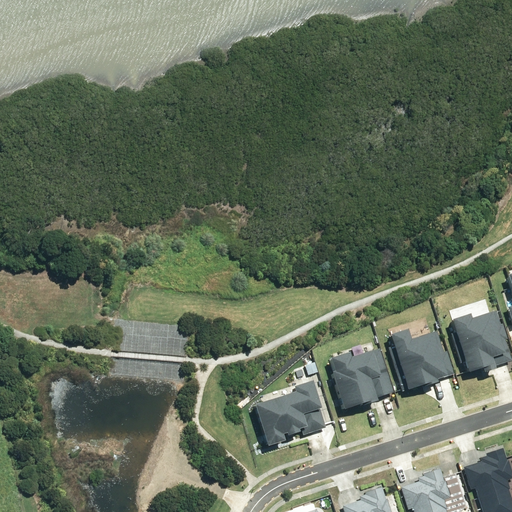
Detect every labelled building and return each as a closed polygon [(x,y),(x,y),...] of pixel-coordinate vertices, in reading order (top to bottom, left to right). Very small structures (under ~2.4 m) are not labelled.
[(471,313),(453,319),(469,371),(484,367),(485,372),(497,368),(496,366),(511,360),(511,343),(510,338),(511,337),(511,336),(507,322),(505,323),(501,310),(493,313),(493,311),(472,318),(471,313)] [(409,328),(392,334),(408,388),(429,382),(430,384),(439,382),(438,379),(448,376),(448,377),(458,374),(451,351),(449,351),(443,330),(434,333),(434,332),(412,339),(409,328)] [(336,370),(333,371),(345,408),(369,401),(370,403),(379,400),(378,398),(397,392),(383,348),(373,351),(373,350),(352,357),(350,352),(332,358),(336,370)] [(297,391),(255,404),(269,446),(286,440),(284,434),(287,432),(288,435),(301,431),(300,428),(306,426),(308,434),(332,426),(325,406),(322,406),(314,380),(295,386),(297,391)] [(477,462),(459,468),(466,490),(471,489),(478,511),(511,511),(504,490),(505,489),(503,481),(509,479),(504,461),(502,462),(498,449),(482,454),(482,457),(476,459),(477,462)] [(414,482),(396,488),(404,510),(408,509),(409,511),(442,511),(443,510),(440,501),(447,499),(441,481),(440,482),(436,469),(419,474),(420,477),(413,479),(414,482)] [(356,501),(338,507),(339,511),(386,511),(383,500),(381,500),(378,488),(361,493),(362,495),(355,498),(356,501)]
